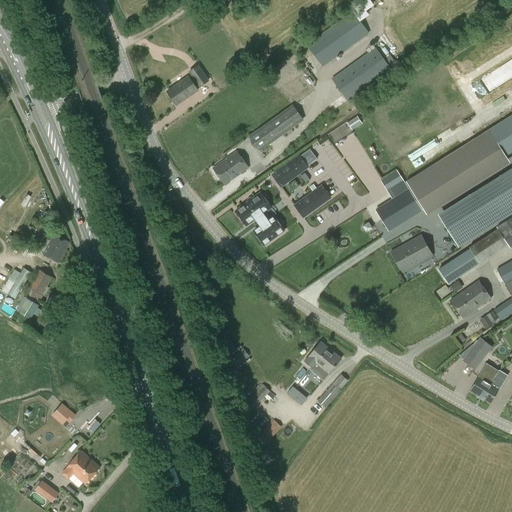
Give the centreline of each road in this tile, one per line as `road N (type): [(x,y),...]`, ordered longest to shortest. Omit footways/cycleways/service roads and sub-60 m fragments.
road 1 (primary): [(190,511),(41,114)]
road 2 (unclassified): [(400,366),(286,294),(212,228),(150,139),(128,81)]
road 3 (residential): [(351,487),(371,458),(400,366)]
road 4 (unclassified): [(511,428),(400,366)]
